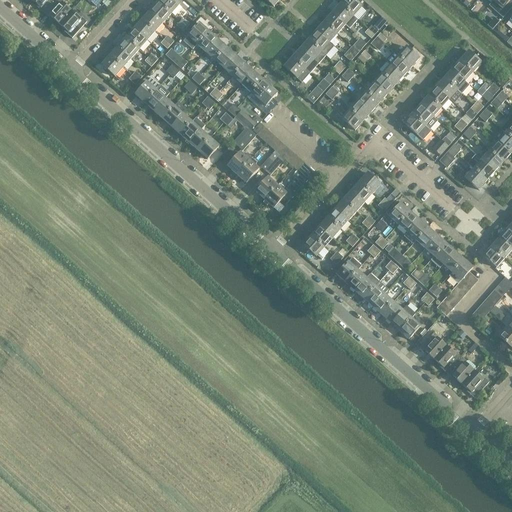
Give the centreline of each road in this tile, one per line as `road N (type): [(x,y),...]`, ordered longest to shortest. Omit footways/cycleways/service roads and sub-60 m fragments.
road 1 (residential): [(474,434),(271,252)]
road 2 (residential): [(271,252),(71,69)]
road 3 (residential): [(339,178),(374,140),(448,205)]
